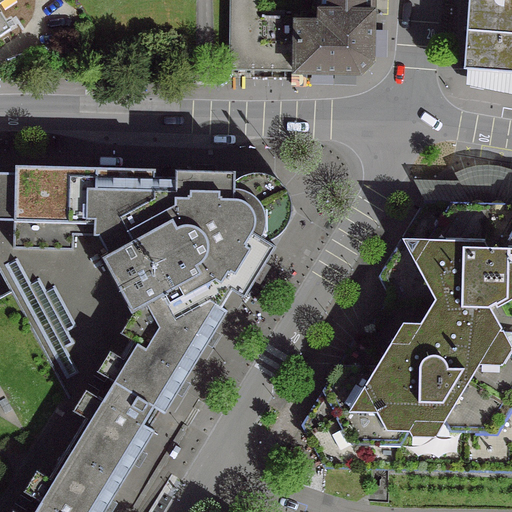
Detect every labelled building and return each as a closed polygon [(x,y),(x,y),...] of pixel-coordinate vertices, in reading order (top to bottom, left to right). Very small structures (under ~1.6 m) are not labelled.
[(0,0),(0,36),(12,28),(0,5),(0,2),(3,0),(0,0)] [(227,0),(227,70),(358,74),(370,62),(371,12),(318,12),(318,13),(296,13),(296,17),(255,17),(254,0),(227,0)] [(317,0),(318,12),(371,12),(371,0),(317,0)] [(511,0),(468,0),(464,69),(469,68),(467,84),(511,93),(511,0)] [(13,173),(12,221),(11,249),(71,250),(71,235),(96,236),(105,253),(99,257),(129,313),(136,309),(145,327),(135,343),(131,340),(107,379),(112,382),(159,411),(163,413),(204,347),(225,311),(219,307),(230,290),(242,298),(274,247),(263,240),(270,238),(276,233),(281,228),(285,221),(287,213),(287,206),(286,199),(283,192),(279,186),(273,182),(266,178),(259,176),(253,176),(246,177),(239,180),(233,185),(233,172),(173,171),(173,178),(153,177),(153,170),(13,166),(13,173)] [(0,220),(12,221),(13,173),(0,173),(0,220)] [(511,204),(486,204),(423,202),(377,277),(387,296),(368,327),(346,363),(345,363),(344,365),(336,365),(320,391),(322,393),(319,393),(299,425),(323,469),(511,473),(511,204)] [(31,511),(38,501),(34,499),(97,396),(101,399),(112,382),(107,379),(131,340),(135,343),(145,327),(136,309),(129,313),(99,257),(105,253),(96,236),(71,235),(71,250),(11,249),(12,221),(0,220),(0,511),(31,511)] [(308,252),(304,249),(298,259),(303,261),(308,252)] [(38,501),(55,511),(102,511),(146,440),(152,430),(148,428),(159,411),(112,382),(101,399),(97,396),(34,499),(38,501)] [(55,511),(38,501),(31,511),(55,511)]
